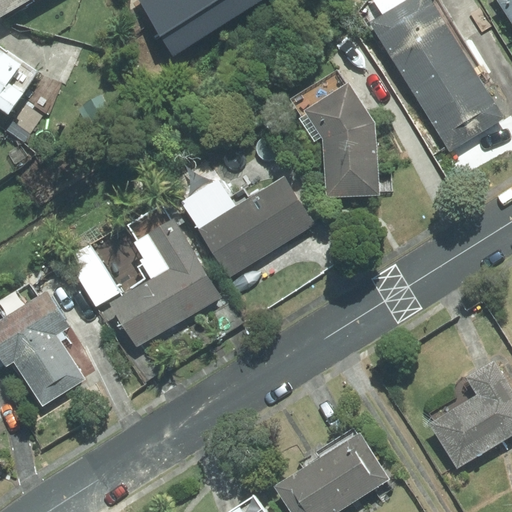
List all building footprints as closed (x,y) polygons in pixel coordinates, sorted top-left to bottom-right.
[(0,0),(0,15),(25,0),(0,0)] [(133,0),(159,42),(164,39),(177,60),(275,0),(133,0)] [(505,115),(432,0),(402,0),(369,21),(449,151),(505,115)] [(511,0),(497,0),(511,23),(511,0)] [(20,64),(0,50),(0,108),(8,114),(23,92),(8,83),(20,64)] [(325,197),(378,194),(374,122),(348,81),(302,109),(322,140),(325,197)] [(115,112),(102,93),(77,110),(91,130),(115,112)] [(315,226),(285,177),(199,230),(229,279),(315,226)] [(112,303),(139,347),(222,296),(173,217),(147,234),(168,269),(112,303)] [(122,290),(101,257),(77,273),(98,305),(122,290)] [(85,380),(56,334),(70,326),(47,290),(0,319),(0,357),(6,367),(14,362),(43,407),(85,380)] [(456,468),(511,434),(511,388),(495,359),(466,376),(476,394),(428,422),(456,468)] [(290,511),(337,511),(389,479),(359,431),(273,485),(290,511)]
